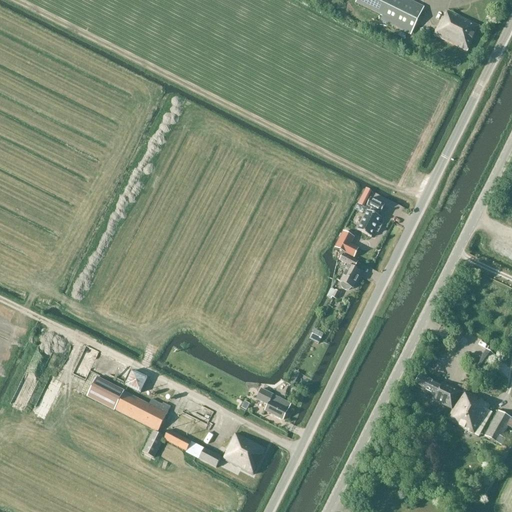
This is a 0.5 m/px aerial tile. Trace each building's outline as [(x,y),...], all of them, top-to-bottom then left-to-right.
[(357,0),(355,4),(382,17),(381,20),(411,35),(417,22),(424,8),(407,0),(357,0)] [(448,12),(444,19),(442,18),(434,35),(467,52),(479,27),(448,12)] [(367,211),(357,231),(371,238),(371,237),(374,231),(378,233),(381,226),(378,224),(381,219),(381,218),(377,216),(379,212),(381,213),(385,206),(371,198),(367,206),(372,208),(370,212),(367,211)] [(344,233),(336,249),(355,259),(359,250),(351,246),(355,239),(344,233)] [(358,278),(354,276),(357,271),(354,269),(358,262),(343,254),(339,261),(349,266),(340,282),(342,283),(341,285),(341,287),(342,289),(343,290),(345,291),(347,291),(349,291),(350,290),(351,288),(353,289),(358,278)] [(328,298),(331,299),(332,298),(337,300),(340,294),(335,291),(331,289),(326,297),(328,298)] [(445,385),(444,387),(420,375),(414,387),(433,396),(431,400),(451,410),(463,388),(458,386),(456,390),(445,385)] [(97,378),(87,397),(114,411),(158,433),(171,407),(163,403),(162,406),(151,400),(149,405),(124,392),(124,391),(97,378)] [(261,390),(256,400),(267,406),(264,412),(283,421),(291,405),(288,404),(261,390)] [(447,420),(474,435),(477,431),(488,411),(490,407),(483,403),(484,401),(463,391),(447,420)] [(488,411),(477,431),(481,434),(492,413),(488,411)] [(498,412),(484,437),(498,445),(502,447),(505,440),(502,438),(511,419),(498,412)] [(169,429),(164,438),(153,432),(142,453),(154,459),(163,441),(216,469),(221,458),(203,448),(202,448),(191,443),(192,442),(169,429)] [(226,453),(223,461),(251,476),(265,450),(234,435),(225,452),(226,453)]
